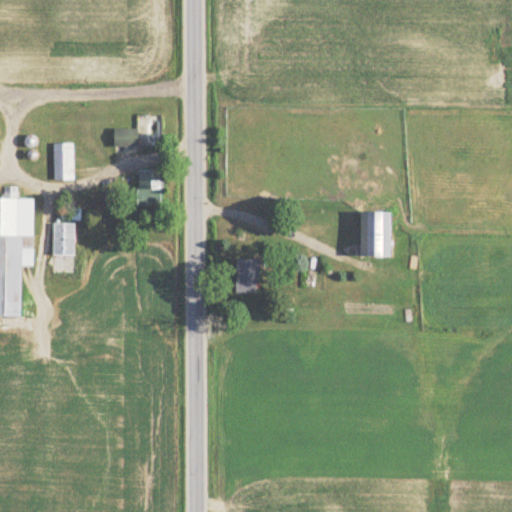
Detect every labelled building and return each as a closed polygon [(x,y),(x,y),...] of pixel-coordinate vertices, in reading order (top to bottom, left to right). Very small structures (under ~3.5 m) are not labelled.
[(138,128),(113,128),(113,146),(138,146),(138,128)] [(55,144),(55,181),(74,181),(74,144),(55,144)] [(135,207),(161,207),(161,170),(135,170),(135,207)] [(0,318),(19,319),(20,267),(32,267),(34,201),(0,199),(0,318)] [(387,215),(359,215),(359,260),(387,260),(387,215)] [(74,257),(74,223),(52,223),(52,257),(74,257)] [(258,261),(235,261),(235,293),(258,293),(258,261)]
